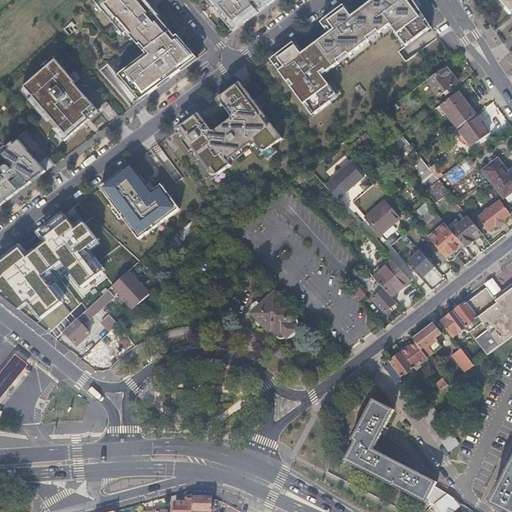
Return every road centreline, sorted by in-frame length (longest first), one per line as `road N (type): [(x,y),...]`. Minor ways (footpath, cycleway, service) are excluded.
road 1 (unknown): [(141,134),(184,194),(203,207),(455,15)]
road 2 (residential): [(236,62),(0,241)]
road 3 (residential): [(511,243),(310,398)]
road 4 (residential): [(268,382),(241,360),(207,354),(177,358),(133,384)]
road 5 (primary): [(251,465),(190,446),(121,448)]
road 6 (primary): [(121,448),(0,457)]
